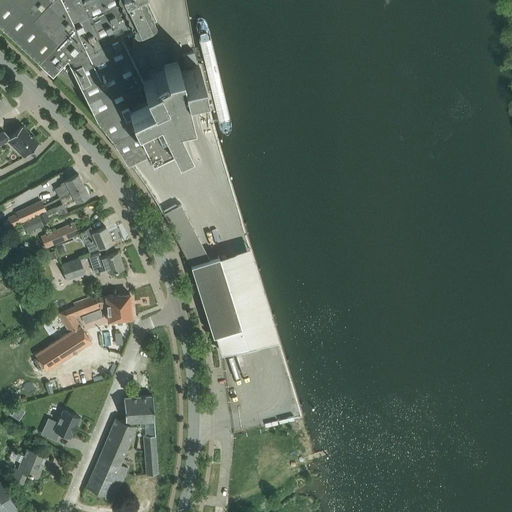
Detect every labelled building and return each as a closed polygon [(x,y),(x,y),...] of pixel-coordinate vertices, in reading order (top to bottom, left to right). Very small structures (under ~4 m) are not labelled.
[(0,0),(0,21),(51,70),(55,66),(78,89),(82,85),(97,115),(126,158),(171,136),(156,106),(155,104),(167,99),(160,85),(149,91),(142,78),(126,45),(130,43),(125,32),(155,18),(145,0),(0,0)] [(194,50),(182,53),(185,65),(196,62),(195,56),(194,50)] [(146,76),(142,78),(149,91),(160,85),(167,99),(155,104),(156,106),(158,105),(176,141),(178,140),(192,133),(192,134),(194,133),(174,92),(176,92),(175,91),(183,88),(184,87),(176,72),(174,66),(172,63),(160,69),(160,70),(146,77),(146,76)] [(24,156),(39,142),(22,125),(10,137),(4,131),(0,132),(0,144),(8,140),(24,156)] [(55,189),(59,197),(84,184),(78,173),(65,180),(65,181),(60,183),(60,186),(55,189)] [(84,184),(59,197),(62,202),(67,199),(69,202),(75,199),(76,202),(89,195),(84,184)] [(6,219),(10,228),(27,219),(40,213),(46,210),(47,210),(45,204),(42,199),(17,210),(18,212),(9,216),(9,217),(6,219)] [(181,203),(163,212),(190,264),(209,258),(181,203)] [(46,211),(49,218),(58,213),(55,207),(46,211)] [(40,213),(44,222),(50,220),(49,218),(46,211),(46,210),(40,213)] [(24,222),(27,232),(42,226),(38,216),(24,222)] [(41,236),(46,248),(79,233),(74,222),(41,236)] [(80,233),(84,242),(87,241),(91,251),(112,242),(106,226),(93,232),(90,226),(80,233)] [(100,251),(88,255),(94,272),(100,270),(101,273),(106,271),(107,273),(114,271),(124,268),(118,251),(102,257),(100,251)] [(209,258),(190,264),(190,265),(212,335),(217,334),(222,350),(253,342),(245,315),(238,317),(218,255),(209,258)] [(61,264),(66,279),(85,272),(79,257),(61,264)] [(35,353),(46,370),(91,341),(75,316),(106,305),(108,320),(132,317),(130,292),(99,296),(98,293),(73,303),(74,306),(58,313),(69,331),(35,353)] [(123,396),(125,421),(130,423),(131,421),(140,421),(154,420),(152,394),(123,396)] [(17,406),(12,415),(18,419),(21,416),(17,413),(21,408),(17,406)] [(45,424),(41,432),(56,439),(59,431),(70,436),(76,424),(78,425),(81,418),(79,417),(63,409),(54,429),(45,424)] [(116,417),(99,455),(120,464),(136,425),(130,423),(125,421),(116,417)] [(158,473),(154,420),(140,421),(140,427),(144,427),(145,434),(144,434),(146,474),(158,473)] [(12,448),(9,455),(22,461),(18,469),(16,468),(12,478),(22,482),(26,472),(34,476),(38,464),(42,465),(46,456),(27,448),(24,454),(12,448)] [(120,464),(99,455),(86,486),(106,495),(105,497),(113,501),(128,467),(120,464)] [(0,511),(9,511),(17,507),(0,481),(0,511)]
